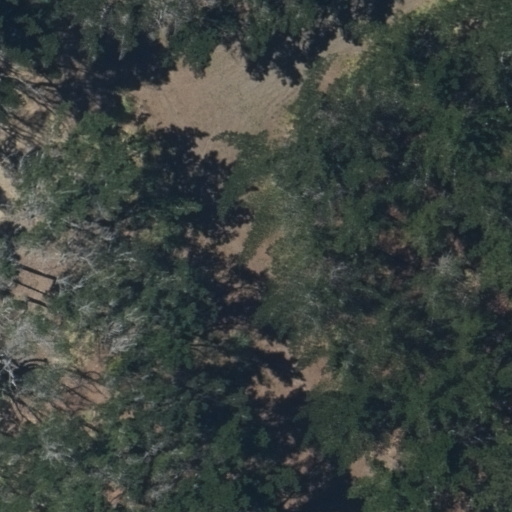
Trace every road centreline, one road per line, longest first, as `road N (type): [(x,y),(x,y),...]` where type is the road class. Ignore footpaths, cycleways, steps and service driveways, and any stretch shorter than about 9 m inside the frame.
road 1 (track): [(294,511),(110,155),(20,0)]
road 2 (track): [(110,155),(397,0)]
